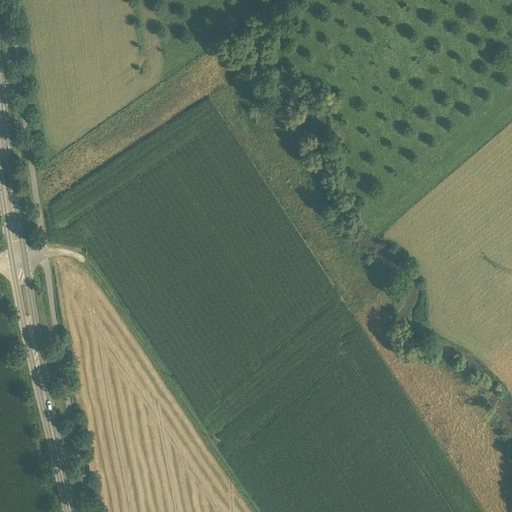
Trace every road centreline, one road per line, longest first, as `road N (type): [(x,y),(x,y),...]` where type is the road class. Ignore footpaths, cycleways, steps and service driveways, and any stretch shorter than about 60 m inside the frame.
road 1 (track): [(257,511),(95,267),(53,253),(0,266)]
road 2 (secondary): [(74,511),(19,259),(0,127)]
